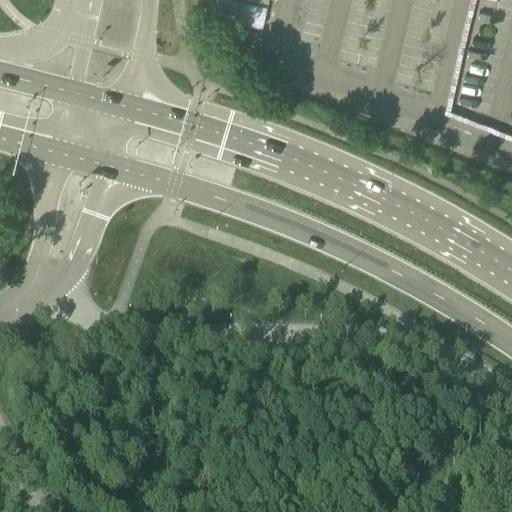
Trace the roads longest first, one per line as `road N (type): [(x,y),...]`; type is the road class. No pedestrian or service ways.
road 1 (unclassified): [(511,394),(431,348),(388,338),(152,333),(95,321),(45,288)]
road 2 (primary): [(109,169),(316,237),(511,345)]
road 3 (primary): [(511,272),(345,182),(127,108)]
road 4 (unclassified): [(45,288),(74,266),(109,169)]
road 5 (unclassified): [(56,154),(37,254),(45,288)]
